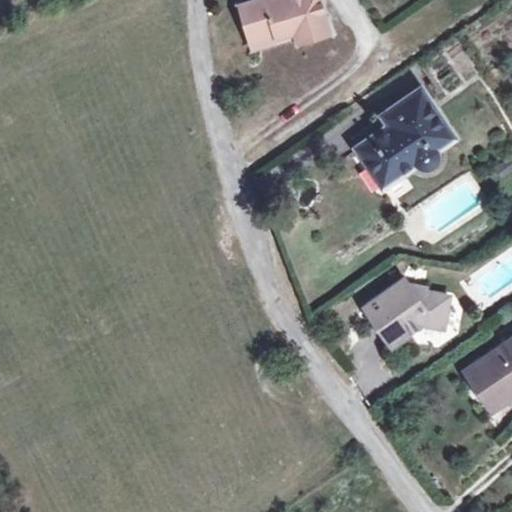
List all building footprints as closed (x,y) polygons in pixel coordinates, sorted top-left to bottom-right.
[(262,0),(242,6),(253,44),(296,31),(298,39),(298,41),(318,35),(316,25),(327,22),(320,0),(262,0)] [(330,31),(327,22),(316,25),(318,35),(330,31)] [(296,31),(253,44),(256,53),(298,39),(296,31)] [(421,90),(402,103),(409,113),(391,126),(358,148),(371,167),(384,185),(399,175),(416,163),(419,166),(423,168),(428,168),(433,166),(436,163),(438,158),(438,154),(436,149),(453,137),(421,90)] [(409,113),(402,103),(384,115),(391,126),(409,113)] [(354,144),(382,126),(378,119),(350,137),(354,144)] [(449,297),(425,293),(411,289),(404,281),(367,308),(393,343),(424,322),(444,326),(449,297)] [(427,285),(404,281),(411,289),(425,293),(427,285)] [(493,406),(511,393),(511,340),(468,370),(493,406)]
